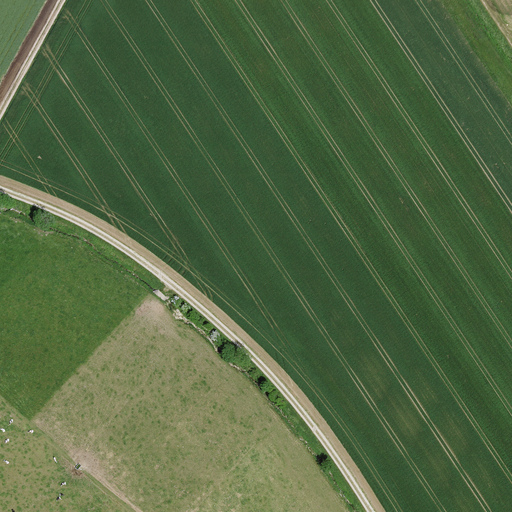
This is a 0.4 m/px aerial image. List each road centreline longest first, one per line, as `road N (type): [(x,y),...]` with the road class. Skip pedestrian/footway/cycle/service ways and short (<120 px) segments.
road 1 (track): [(370,511),(279,385),(209,316),(96,231),(0,189)]
road 2 (track): [(0,115),(62,0)]
